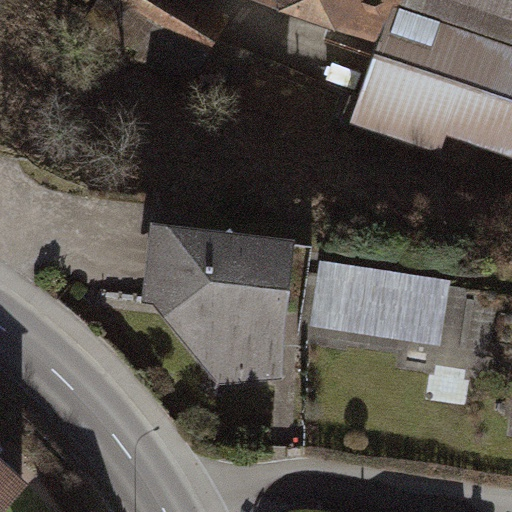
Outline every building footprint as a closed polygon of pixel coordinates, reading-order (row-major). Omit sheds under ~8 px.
[(198,0),(107,0),(199,63),(229,21),(198,0)] [(511,0),(275,0),(385,41),(352,125),(508,185),(511,174),(511,0)] [(149,210),(138,281),(229,379),(282,367),(295,227),(149,210)] [(333,260),(323,322),(449,344),(460,282),(333,260)] [(0,511),(2,511),(23,492),(0,470),(0,511)]
